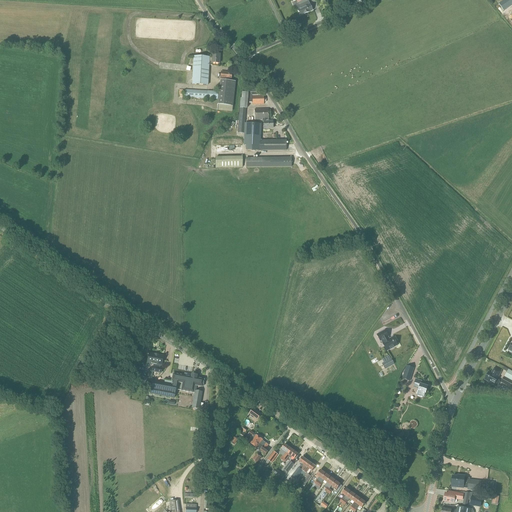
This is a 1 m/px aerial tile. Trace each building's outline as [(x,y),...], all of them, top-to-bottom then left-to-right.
[(300,16),(312,11),(309,5),(307,2),(306,0),(297,0),(298,2),(299,2),(302,8),(298,10),(300,16)] [(504,11),(511,5),(511,0),(504,0),(499,4),(504,11)] [(208,85),(209,61),(212,61),(212,63),(219,64),(220,54),(212,54),(212,57),(210,57),(194,56),(192,85),(208,85)] [(221,71),(220,79),(231,80),(232,72),(221,71)] [(220,80),(218,105),(233,106),(235,81),(220,80)] [(184,98),(218,99),(218,92),(185,90),(184,98)] [(247,108),(248,93),(242,92),(241,98),(240,98),(240,108),(239,108),(237,133),(244,133),(246,108),(247,108)] [(262,119),(262,122),(264,122),(264,128),(273,128),(272,121),(269,121),(268,109),(255,109),(255,120),(262,119)] [(260,140),(260,124),(245,124),(244,146),(247,146),(246,150),(259,151),(260,151),(260,140)] [(260,140),(260,151),(286,150),(286,140),(260,140)] [(246,168),(291,167),(291,157),(246,158),(246,168)] [(213,169),(239,169),(240,159),(213,158),(213,169)] [(382,342),(387,351),(398,345),(393,336),(389,339),(387,336),(388,336),(385,329),(377,334),(380,340),(381,339),(383,342),(382,342)] [(155,364),(156,355),(149,353),(147,363),(153,364),(155,364)] [(155,364),(153,364),(153,367),(152,371),(161,373),(162,369),(160,368),(160,365),(161,365),(163,356),(156,355),(155,364)] [(385,369),(394,364),(391,359),(382,363),(385,369)] [(139,372),(140,367),(135,366),(133,375),(134,376),(141,377),(143,377),(144,372),(139,372)] [(414,368),(407,366),(404,376),(411,378),(414,368)] [(494,368),(491,374),(489,372),(485,379),(488,381),(489,383),(494,386),(498,377),(501,372),(494,368)] [(511,384),(511,371),(508,369),(501,382),(510,387),(511,384)] [(152,381),(150,394),(174,398),(177,382),(182,383),(181,390),(185,391),(195,393),(196,391),(196,386),(203,387),(204,379),(196,378),(197,375),(184,373),(184,376),(173,374),(172,381),(164,380),(164,383),(152,381)] [(426,393),(428,386),(421,384),(422,381),(416,379),(413,387),(419,389),(418,391),(417,394),(421,395),(422,392),(426,393)] [(199,409),(202,392),(196,391),(195,393),(192,408),(199,409)] [(258,419),(261,415),(253,409),(250,413),(258,419)] [(266,448),(253,439),(248,435),(245,439),(245,441),(248,443),(249,442),(250,443),(257,448),(258,447),(261,450),(260,451),(266,454),(269,451),(266,449),(266,448)] [(253,439),(266,448),(268,445),(262,441),(263,440),(256,435),(253,439)] [(233,446),(235,444),(238,440),(234,437),(230,443),(233,446)] [(283,461),(291,449),(285,444),(281,449),(286,452),(283,456),(282,456),(280,459),(283,461)] [(291,449),(283,461),(285,463),(289,457),(291,458),(292,456),(295,458),(298,454),(291,449)] [(265,463),(268,465),(270,462),(272,463),(278,455),(274,451),(267,460),(265,463)] [(258,453),(257,454),(252,460),(257,463),(261,457),(260,457),(261,456),(258,453)] [(303,465),(300,469),(303,470),(309,462),(302,457),(299,461),(303,465)] [(288,473),(289,471),(294,464),(290,461),(284,470),(288,473)] [(294,464),(289,471),(292,473),(298,464),(296,462),(294,464)] [(303,470),(297,479),(303,471),(305,472),(308,468),(312,471),(316,467),(309,462),(303,470)] [(297,479),(303,470),(300,469),(299,468),(293,476),(297,479)] [(277,469),(274,473),(282,480),(284,477),(285,476),(277,469)] [(317,485),(326,474),(320,470),(317,475),(319,477),(314,484),(317,485)] [(307,474),(302,482),(306,485),(311,476),(307,474)] [(327,482),(330,477),(326,474),(317,485),(320,487),(324,481),(327,482)] [(460,477),(453,476),(452,485),(459,486),(458,488),(463,488),(468,488),(469,480),(469,478),(466,478),(466,479),(464,479),(465,476),(460,476),(460,477)] [(332,486),(335,481),(330,477),(327,482),(332,486)] [(493,492),(494,482),(469,480),(468,488),(468,490),(493,492)] [(330,489),(327,493),(330,494),(334,488),(337,490),(341,485),(335,481),(332,486),(330,489)] [(347,497),(351,492),(345,488),(342,493),(347,497)] [(352,500),(356,495),(351,492),(347,497),(345,500),(342,503),(345,505),(350,499),(352,500)] [(462,500),(463,494),(452,492),(452,495),(446,494),(445,495),(445,496),(444,498),(445,499),(444,501),(447,501),(447,502),(448,502),(448,501),(449,502),(452,503),(452,502),(453,502),(454,499),(462,500)] [(351,511),(360,499),(356,495),(352,500),(354,502),(350,509),(348,511),(351,511)] [(471,496),(469,505),(480,507),(482,498),(471,496)] [(360,499),(351,511),(355,511),(359,506),(362,508),(366,503),(360,499)]
